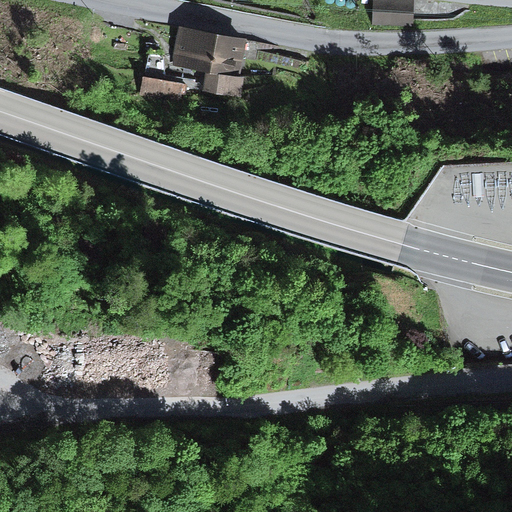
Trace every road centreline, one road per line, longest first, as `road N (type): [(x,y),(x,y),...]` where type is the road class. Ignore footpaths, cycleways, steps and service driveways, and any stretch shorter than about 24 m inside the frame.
road 1 (primary): [(511,272),(329,224),(0,111)]
road 2 (residential): [(18,418),(240,408),(511,376)]
road 3 (residential): [(124,0),(354,48),(511,39)]
